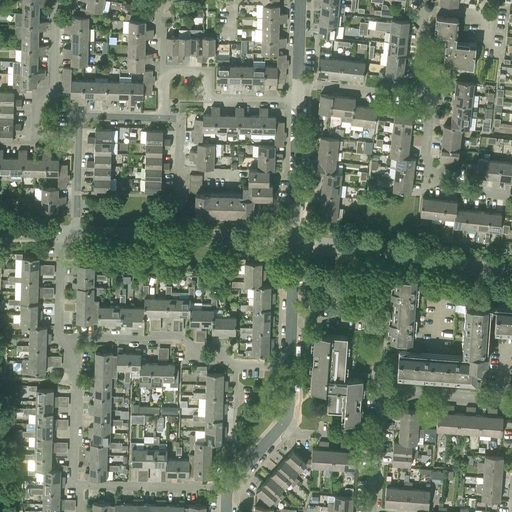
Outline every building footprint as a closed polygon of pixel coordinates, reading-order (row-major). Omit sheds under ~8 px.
[(94,10),(102,12),(104,0),(83,0),(87,1),(86,8),(94,10)] [(22,13),(39,13),(39,6),(47,6),(47,2),(22,1),(22,13)] [(320,12),(338,14),(339,3),(321,1),(320,12)] [(287,17),(287,13),(279,13),(279,5),(264,5),(262,5),(262,17),(287,17)] [(64,28),(89,28),(89,16),(92,17),(94,10),(86,8),(81,7),(79,16),(72,16),(72,23),(64,23),(64,28)] [(319,24),(337,26),(338,14),(320,12),(319,24)] [(22,25),(46,26),(46,21),(38,21),(39,13),(22,13),(22,25)] [(434,33),(446,35),(442,64),(453,66),(472,68),(476,43),(468,42),(468,45),(455,43),(456,36),(458,18),(436,15),(434,33)] [(262,29),(279,29),(279,22),(287,22),(287,17),(262,17),(262,29)] [(390,31),(408,33),(409,21),(391,19),(390,31)] [(128,33),(153,33),(153,29),(145,29),(145,21),(129,20),(128,33)] [(317,35),(321,36),(335,37),(337,26),(319,24),(317,35)] [(21,37),(38,37),(38,30),(46,30),(46,26),(22,25),(21,37)] [(71,40),(88,41),(89,28),(64,28),(64,32),(72,32),(71,40)] [(286,37),(278,37),(279,29),(262,29),(261,41),(286,42),(286,37)] [(388,43),(406,45),(408,33),(390,31),(388,43)] [(128,45),(144,45),(145,37),(152,38),(153,33),(128,33),(128,45)] [(173,60),(178,60),(179,36),(166,36),(165,52),(174,52),(173,60)] [(182,52),(190,53),(191,36),(179,36),(178,60),(182,60),(182,52)] [(197,61),(202,61),(203,37),(191,36),(190,53),(197,53),(197,61)] [(21,49),(45,50),(46,45),(38,45),(38,37),(21,37),(21,49)] [(203,37),(202,61),(206,61),(206,53),(214,53),(215,37),(203,37)] [(63,52),(88,52),(88,41),(71,40),(71,47),(63,47),(63,52)] [(277,54),(278,54),(278,46),(286,46),(286,42),(261,41),(261,53),(277,54)] [(387,54),(405,56),(406,45),(388,43),(387,54)] [(127,56),(152,57),(152,53),(144,53),(144,45),(128,45),(127,56)] [(21,61),(37,62),(37,54),(45,54),(45,50),(21,49),(21,61)] [(317,75),(328,76),(330,58),(323,57),(324,52),(319,51),(317,75)] [(71,64),(88,65),(88,52),(63,52),(63,56),(71,56),(71,64)] [(277,67),(277,78),(285,78),(286,68),(288,68),(288,60),(286,59),(286,54),(278,54),(277,54),(277,67)] [(386,65),(404,67),(405,56),(387,54),(386,65)] [(143,70),(144,69),(144,61),(152,62),(152,57),(127,56),(127,69),(143,70)] [(328,76),(340,77),(342,59),(330,58),(328,76)] [(340,77),(351,79),(353,61),(342,59),(340,77)] [(20,73),(45,74),(45,69),(37,69),(37,62),(21,61),(20,73)] [(353,61),(351,79),(363,80),(365,62),(353,61)] [(221,81),(228,82),(228,65),(217,65),(216,89),(221,89),(221,81)] [(236,90),(240,90),(240,66),(228,65),(228,82),(236,82),(236,90)] [(385,72),(379,72),(379,76),(402,79),(404,67),(386,65),(385,72)] [(245,82),(252,82),(253,66),(240,66),(240,90),(245,90),(245,82)] [(260,90),(264,90),(265,66),(253,66),(252,82),(260,82),(260,90)] [(269,83),(277,83),(277,78),(277,67),(265,66),(264,90),(269,90),(269,83)] [(70,92),(71,79),(72,68),(63,68),(63,73),(60,73),(60,81),(62,81),(62,91),(70,92)] [(143,82),(143,94),(151,94),(151,83),(154,84),(154,75),(152,75),(152,70),(144,69),(143,70),(143,82)] [(26,85),(37,86),(37,78),(45,78),(45,74),(20,73),(13,73),(13,92),(14,92),(26,92),(26,85)] [(78,105),(82,105),(83,80),(71,79),(70,92),(70,97),(78,97),(78,105)] [(87,97),(95,97),(95,80),(83,80),(82,105),(87,105),(87,97)] [(102,105),(106,106),(107,81),(95,80),(95,97),(102,98),(102,105)] [(111,98),(119,98),(119,81),(107,81),(106,106),(111,106),(111,98)] [(126,106),(131,106),(131,81),(119,81),(119,98),(126,98),(126,106)] [(135,99),(136,99),(143,99),(143,94),(143,82),(131,81),(131,106),(135,106),(135,99)] [(455,92),(473,95),(474,83),(456,81),(455,92)] [(0,103),(21,104),(21,100),(14,100),(14,92),(13,92),(0,91),(0,103)] [(453,104),(472,106),(473,95),(455,92),(453,104)] [(318,112),(330,113),(333,95),(321,94),(318,112)] [(330,113),(341,115),(343,97),(333,95),(330,113)] [(341,115),(352,116),(352,111),(354,111),(355,105),(355,98),(343,97),(341,115)] [(0,115),(13,116),(13,108),(21,109),(21,104),(0,103),(0,115)] [(452,115),(470,117),(472,106),(453,104),(452,115)] [(351,123),(364,125),(366,107),(355,105),(354,111),(352,111),(352,116),(351,123)] [(203,130),(215,131),(215,107),(211,107),(211,114),(203,114),(203,119),(202,131),(203,130)] [(215,131),(227,131),(227,115),(220,115),(220,107),(215,107),(215,131)] [(227,131),(239,131),(239,107),(235,107),(235,115),(227,115),(227,131)] [(239,131),(251,132),(251,116),(244,115),(244,108),(239,107),(239,131)] [(364,125),(375,126),(377,108),(366,107),(364,125)] [(251,132),(263,132),(263,108),(259,108),(259,116),(251,116),(251,132)] [(275,121),(276,121),(276,116),(268,116),(268,108),(263,108),(263,132),(275,133),(275,121)] [(394,122),(412,124),(413,112),(395,110),(394,122)] [(0,127),(21,128),(21,124),(13,123),(13,116),(0,115),(0,127)] [(450,127),(462,129),(469,129),(470,117),(452,115),(451,126),(450,127)] [(198,143),(203,143),(203,130),(202,131),(203,119),(195,119),(194,129),(192,129),(192,137),(194,138),(194,143),(198,143)] [(283,140),(285,140),(286,140),(286,132),(283,132),(284,121),(276,121),(275,121),(275,133),(274,145),(283,145),(283,140)] [(392,133),(410,136),(412,124),(394,122),(392,133)] [(442,137),(460,139),(462,129),(450,127),(451,126),(443,125),(442,137)] [(0,139),(13,140),(13,132),(21,133),(21,128),(0,127),(0,139)] [(87,141),(111,142),(112,129),(96,129),(95,137),(88,137),(87,141)] [(146,143),(170,144),(170,139),(162,139),(162,131),(146,130),(146,143)] [(391,145),(409,147),(410,136),(392,133),(391,145)] [(319,148),(338,150),(339,138),(320,136),(319,148)] [(441,148),(459,150),(460,139),(442,137),(441,148)] [(95,153),(111,154),(111,142),(87,141),(87,146),(95,146),(95,153)] [(146,155),(162,155),(162,148),(170,148),(170,144),(146,143),(146,155)] [(190,155),(214,156),(214,143),(203,143),(198,143),(198,151),(190,151),(190,155)] [(258,156),(282,157),(282,153),(274,153),(274,145),(258,145),(258,156)] [(402,156),(408,157),(409,147),(391,145),(390,156),(396,157),(402,157),(402,156)] [(318,159),(336,161),(338,150),(319,148),(318,159)] [(459,150),(441,148),(439,160),(457,162),(459,150)] [(0,173),(10,174),(10,157),(3,157),(3,149),(0,149),(0,173)] [(10,174),(22,174),(23,150),(18,150),(18,158),(10,157),(10,174)] [(22,174),(34,175),(34,158),(27,158),(27,150),(23,150),(22,174)] [(34,175),(46,175),(47,151),(42,150),(42,158),(34,158),(34,175)] [(58,175),(59,164),(59,159),(51,159),(51,151),(47,151),(46,175),(58,175)] [(87,165),(111,166),(111,154),(95,153),(95,161),(87,161),(87,165)] [(145,167),(169,168),(169,163),(162,163),(162,155),(146,155),(145,167)] [(213,168),(214,156),(190,155),(190,160),(197,160),(197,168),(213,168)] [(274,170),(274,164),(274,162),(282,162),(282,157),(258,156),(257,168),(269,169),(269,170),(274,170)] [(395,168),(413,170),(415,158),(408,157),(402,156),(402,157),(396,157),(395,168)] [(476,177),(488,178),(490,159),(478,158),(477,165),(472,164),(471,171),(476,172),(476,177)] [(329,172),(335,172),(336,161),(318,159),(316,171),(323,172),(329,173),(329,172)] [(488,178),(499,179),(501,161),(490,159),(488,178)] [(511,180),(511,173),(511,167),(511,162),(501,161),(499,179),(511,180)] [(59,164),(58,175),(58,187),(66,188),(66,182),(69,182),(69,174),(67,174),(67,164),(59,164)] [(94,178),(110,178),(111,166),(87,165),(87,170),(94,170),(94,178)] [(145,179),(161,179),(161,172),(169,172),(169,168),(145,167),(145,179)] [(259,204),(260,199),(260,198),(269,199),(269,194),(272,194),(272,183),(268,183),(269,170),(269,169),(257,168),(249,168),(248,186),(243,185),(243,192),(204,191),(204,193),(201,193),(195,193),(195,213),(238,215),(238,218),(253,219),(253,212),(259,212),(259,204)] [(394,179),(412,181),(413,170),(395,168),(394,179)] [(322,183),(340,185),(342,173),(335,172),(329,172),(329,173),(323,172),(322,183)] [(110,190),(110,178),(94,178),(94,185),(91,185),(91,194),(97,194),(97,190),(110,190)] [(158,194),(164,195),(165,187),(161,187),(161,179),(145,179),(145,191),(158,192),(158,194)] [(394,179),(392,191),(411,193),(412,181),(394,179)] [(321,194),(339,196),(340,185),(322,183),(321,194)] [(345,191),(340,191),(340,202),(343,203),(343,191),(348,191),(348,183),(345,183),(345,191)] [(41,200),(66,200),(66,196),(58,195),(58,188),(42,187),(41,200)] [(320,205),(338,208),(339,196),(321,194),(320,205)] [(420,215),(432,217),(432,216),(434,198),(422,197),(420,215)] [(432,216),(441,218),(443,218),(445,200),(434,198),(432,216)] [(35,212),(57,212),(58,204),(65,205),(66,200),(41,200),(35,199),(35,212)] [(445,218),(454,219),(454,214),(456,214),(456,208),(457,201),(445,200),(443,218),(441,218),(441,223),(444,224),(445,218)] [(338,208),(320,205),(318,217),(336,219),(338,208)] [(453,227),(463,228),(465,228),(467,210),(456,208),(456,214),(454,214),(454,219),(453,227)] [(467,210),(465,228),(463,228),(463,233),(466,234),(467,228),(477,229),(479,211),(467,210)] [(477,229),(486,230),(488,231),(490,212),(479,211),(477,229)] [(490,231),(499,232),(502,214),(490,212),(488,231),(486,230),(485,236),(489,236),(490,231)] [(21,269),(43,269),(43,264),(38,264),(39,257),(22,257),(22,254),(16,253),(16,259),(21,259),(21,269)] [(244,273),(266,274),(266,269),(261,269),(261,262),(245,262),(245,259),(239,259),(239,264),(244,264),(244,273)] [(94,276),(94,274),(94,265),(73,264),(72,270),(77,270),(77,276),(94,276)] [(21,279),(38,280),(38,274),(43,274),(43,269),(21,269),(21,276),(15,276),(15,282),(21,282),(21,279)] [(253,285),(261,285),(261,279),(266,279),(266,274),(244,273),(244,281),(238,281),(238,287),(244,287),(244,286),(253,286),(253,285)] [(77,288),(94,287),(94,280),(100,280),(100,274),(94,274),(94,276),(77,276),(77,282),(72,282),(72,288),(77,288)] [(414,311),(415,295),(416,279),(395,278),(394,291),(391,291),(390,297),(393,297),(392,309),(414,311)] [(21,291),(42,292),(42,287),(38,287),(38,280),(21,279),(21,282),(21,291)] [(253,296),(275,297),(275,292),(270,292),(271,286),(261,285),(253,285),(253,286),(253,296)] [(99,310),(99,305),(99,293),(99,287),(94,287),(77,288),(76,310),(99,310)] [(20,302),(37,303),(38,297),(42,297),(42,292),(21,291),(20,299),(15,299),(14,305),(20,305),(20,302)] [(150,319),(156,319),(157,297),(148,297),(149,291),(143,291),(143,298),(144,298),(144,307),(144,314),(150,314),(150,319)] [(173,320),(179,320),(179,298),(171,298),(172,292),(166,292),(166,298),(168,298),(168,315),(173,315),(173,320)] [(190,316),(190,308),(191,299),(194,299),(194,293),(189,292),(188,298),(179,298),(179,320),(183,320),(183,315),(189,315),(190,316)] [(253,308),(270,308),(270,303),(275,303),(275,297),(253,296),(253,305),(247,305),(247,310),(253,310),(253,308)] [(160,315),(168,315),(168,298),(166,298),(157,297),(156,319),(160,319),(160,315)] [(127,328),(133,328),(133,306),(125,306),(125,300),(120,300),(120,306),(121,306),(120,323),(127,323),(127,328)] [(20,315),(42,315),(42,310),(37,310),(37,303),(20,302),(20,305),(20,315)] [(213,321),(213,316),(214,309),(217,309),(217,302),(211,303),(211,309),(202,308),(201,330),(206,330),(206,325),(212,326),(212,321),(213,321)] [(104,327),(109,327),(110,306),(99,305),(99,310),(98,321),(97,321),(97,323),(104,323),(104,327)] [(488,353),(484,353),(485,338),(488,306),(466,305),(462,352),(469,353),(469,359),(398,354),(396,375),(476,381),(477,372),(487,373),(488,353)] [(114,323),(120,323),(121,306),(120,306),(110,306),(109,327),(114,328),(114,323)] [(133,328),(136,328),(137,328),(137,324),(144,324),(144,314),(144,307),(133,306),(133,328)] [(196,330),(201,330),(202,308),(190,308),(190,316),(189,315),(189,325),(196,325),(196,330)] [(252,320),(274,320),(274,315),(270,315),(270,308),(253,308),(253,310),(252,320)] [(511,309),(496,309),(494,330),(511,331),(511,309)] [(92,321),(97,321),(98,321),(99,310),(76,310),(76,322),(92,323),(92,321)] [(29,326),(37,326),(37,320),(42,320),(42,315),(20,315),(20,322),(14,322),(14,328),(20,328),(20,326),(29,326)] [(219,337),(224,337),(224,316),(213,316),(213,321),(212,321),(212,326),(212,333),(219,333),(219,337)] [(224,316),(224,337),(229,338),(229,333),(236,333),(236,317),(224,316)] [(252,331),(269,331),(269,325),(274,325),(274,320),(252,320),(252,327),(246,327),(246,333),(252,333),(252,331)] [(29,338),(51,338),(51,333),(46,333),(46,326),(37,326),(29,326),(29,338)] [(269,331),(252,331),(252,333),(252,343),(274,343),(274,338),(269,338),(269,331)] [(359,422),(361,391),(362,378),(354,377),(354,375),(350,374),(350,369),(345,369),(347,336),(314,334),(310,390),(325,391),(325,388),(328,389),(327,409),(341,410),(340,423),(344,424),(344,421),(359,422)] [(29,348),(46,349),(46,343),(51,343),(51,338),(29,338),(29,345),(23,345),(23,351),(29,351),(29,348)] [(252,343),(252,350),(246,350),(246,356),(252,356),(252,354),(269,355),(269,348),(273,348),(274,343),(252,343)] [(159,346),(159,359),(168,359),(169,346),(159,346)] [(28,360),(50,361),(50,356),(46,356),(46,349),(29,348),(29,351),(28,360)] [(117,369),(117,370),(117,373),(125,373),(125,376),(130,376),(130,370),(128,370),(128,353),(122,353),(123,348),(117,348),(117,354),(117,369)] [(128,353),(128,370),(130,370),(130,376),(125,376),(125,382),(130,382),(130,378),(139,378),(139,370),(139,362),(141,362),(141,358),(141,349),(135,349),(135,353),(128,353)] [(117,370),(117,369),(117,354),(112,354),(112,353),(95,352),(95,370),(117,370)] [(147,387),(150,387),(151,363),(145,363),(145,358),(141,358),(141,362),(139,362),(139,370),(139,380),(139,387),(140,387),(140,391),(147,391),(147,387)] [(162,380),(163,380),(163,359),(158,359),(158,363),(151,363),(150,387),(156,387),(156,386),(162,386),(162,380)] [(163,380),(170,381),(170,386),(178,387),(178,369),(174,369),(175,364),(168,363),(168,359),(163,359),(163,380)] [(29,375),(29,374),(29,372),(45,373),(45,366),(50,366),(50,361),(28,360),(28,368),(22,368),(22,375),(29,375)] [(94,386),(112,387),(117,387),(117,373),(117,370),(95,370),(94,386)] [(206,385),(228,385),(228,380),(223,380),(223,374),(207,373),(207,370),(201,370),(200,375),(206,375),(206,385)] [(37,401),(58,401),(58,396),(53,396),(54,389),(37,389),(37,385),(31,385),(31,391),(37,391),(37,401)] [(205,395),(223,396),(223,391),(227,391),(228,385),(206,385),(206,393),(199,393),(199,398),(205,398),(205,395)] [(111,399),(111,396),(112,387),(94,386),(90,386),(90,391),(94,392),(94,398),(111,399)] [(205,407),(227,408),(227,403),(222,403),(223,396),(205,395),(205,398),(205,407)] [(89,410),(111,410),(111,402),(117,402),(117,397),(111,396),(111,399),(94,398),(94,404),(89,404),(89,410)] [(36,411),(53,411),(53,406),(58,406),(58,401),(37,401),(36,408),(30,408),(30,413),(36,414),(36,411)] [(436,430),(447,431),(449,405),(444,405),(444,412),(438,412),(436,430)] [(447,431),(458,432),(460,413),(453,413),(454,406),(449,405),(447,431)] [(205,418),(222,419),(222,413),(227,413),(227,408),(205,407),(205,415),(199,415),(199,421),(205,421),(205,418)] [(458,432),(469,433),(471,407),(466,407),(465,414),(460,413),(458,432)] [(469,433),(480,433),(481,415),(475,415),(476,407),(471,407),(469,433)] [(480,433),(491,434),(493,409),(488,408),(487,416),(481,415),(480,433)] [(400,420),(418,421),(419,415),(425,415),(425,411),(401,409),(400,420)] [(491,434),(501,435),(502,435),(503,417),(497,416),(497,409),(493,409),(491,434)] [(111,422),(111,419),(111,410),(89,410),(89,414),(94,414),(93,422),(111,422)] [(36,424),(57,425),(57,419),(53,419),(53,411),(36,411),(36,414),(36,424)] [(132,413),(132,422),(144,422),(145,414),(132,413)] [(204,430),(226,431),(226,426),(222,426),(222,419),(205,418),(205,421),(204,430)] [(89,431),(110,432),(110,425),(116,425),(116,419),(111,419),(111,422),(93,422),(93,427),(89,427),(89,431)] [(399,431),(424,433),(424,429),(418,428),(418,421),(400,420),(399,431)] [(35,435),(52,435),(53,429),(57,429),(57,425),(36,424),(36,431),(29,431),(29,436),(36,436),(35,435)] [(204,441),(212,442),(221,443),(222,436),(226,436),(226,431),(204,430),(204,441)] [(93,443),(110,442),(110,432),(89,431),(88,437),(93,437),(93,443)] [(398,442),(412,443),(417,444),(417,436),(423,437),(424,433),(399,431),(399,441),(398,441),(398,442)] [(35,446),(57,446),(57,441),(52,441),(52,435),(35,435),(36,436),(35,446)] [(189,459),(211,458),(212,442),(204,441),(195,441),(189,441),(189,459)] [(311,465),(322,466),(323,442),(319,441),(318,448),(312,448),(311,459),(303,459),(306,462),(303,466),(311,466),(311,465)] [(393,452),(417,454),(418,450),(411,449),(412,443),(398,442),(398,441),(394,441),(393,452)] [(86,455),(107,455),(107,448),(115,448),(116,442),(110,442),(93,443),(90,443),(90,450),(86,450),(86,455)] [(138,469),(144,470),(144,448),(136,448),(136,442),(131,442),(130,448),(132,448),(131,465),(138,465),(138,469)] [(165,470),(167,458),(167,449),(159,449),(159,443),(153,442),(153,448),(156,449),(156,465),(161,466),(161,470),(165,470)] [(322,466),(333,467),(334,450),(328,449),(329,442),(323,442),(322,466)] [(333,467),(344,468),(345,443),(341,443),(340,450),(334,450),(333,467)] [(345,443),(344,468),(355,469),(356,451),(350,450),(350,443),(345,443)] [(35,458),(52,458),(52,451),(56,452),(57,446),(35,446),(35,454),(29,454),(28,459),(35,459),(35,458)] [(148,465),(156,465),(156,449),(153,448),(144,448),(144,470),(148,470),(148,465)] [(299,471),(303,466),(306,462),(303,459),(302,459),(292,450),(285,458),(299,471)] [(189,480),(189,475),(189,459),(181,458),(182,453),(176,452),(176,459),(178,459),(178,475),(184,475),(183,480),(189,480)] [(392,463),(410,465),(410,464),(412,464),(413,458),(417,458),(417,454),(393,452),(392,463)] [(90,466),(107,467),(107,455),(86,455),(85,460),(90,460),(90,466)] [(477,466),(502,468),(503,456),(484,455),(484,462),(478,461),(477,466)] [(47,469),(56,469),(56,464),(52,464),(52,458),(35,458),(35,459),(35,469),(44,469),(44,470),(47,470),(47,469)] [(171,475),(178,475),(178,459),(176,459),(167,458),(165,470),(165,480),(171,480),(171,475)] [(189,459),(189,475),(194,475),(194,476),(211,477),(211,458),(189,459)] [(291,479),(299,471),(285,458),(277,467),(291,479)] [(107,467),(90,466),(90,473),(85,472),(85,478),(106,479),(112,479),(113,470),(113,465),(107,467)] [(483,477),(501,478),(502,468),(477,466),(477,470),(483,471),(483,477)] [(284,487),(291,479),(277,467),(270,474),(284,487)] [(44,482),(65,482),(65,476),(61,476),(61,469),(56,469),(47,469),(47,470),(44,470),(44,482)] [(432,470),(432,482),(442,483),(443,470),(432,470)] [(277,495),(284,487),(270,474),(263,482),(277,495)] [(476,487),(500,489),(501,478),(483,477),(482,484),(476,483),(476,487)] [(385,504),(396,505),(397,487),(390,486),(390,480),(387,480),(385,504)] [(396,505),(406,506),(408,481),(404,481),(403,487),(397,487),(396,505)] [(406,506),(417,507),(419,489),(412,488),(412,482),(408,481),(406,506)] [(44,492),(60,492),(60,486),(65,486),(65,482),(44,482),(44,488),(37,488),(37,494),(44,494),(44,492)] [(263,507),(270,507),(270,503),(277,495),(263,482),(256,491),(263,499),(263,507)] [(419,489),(417,507),(428,508),(430,483),(426,483),(425,489),(419,489)] [(481,492),(481,499),(499,500),(500,489),(476,487),(475,491),(481,492)] [(43,503),(64,504),(65,499),(60,499),(60,492),(44,492),(44,494),(43,503)] [(327,506),(352,508),(353,497),(334,496),(334,502),(328,502),(327,506)] [(125,511),(127,503),(120,503),(120,498),(115,498),(115,504),(114,511),(125,511)] [(125,511),(137,511),(138,499),(133,499),(133,503),(127,503),(125,511)] [(149,511),(150,504),(143,504),(143,499),(138,499),(137,511),(149,511)] [(160,511),(161,500),(156,499),(156,504),(150,504),(149,511),(160,511)] [(171,511),(172,504),(166,504),(166,500),(161,500),(160,511),(171,511)] [(171,511),(183,511),(184,506),(184,500),(179,500),(179,505),(172,504),(171,511)] [(92,511),(114,511),(115,504),(110,504),(110,502),(93,502),(92,511)] [(59,511),(60,509),(64,509),(64,504),(43,503),(43,511),(37,511),(36,511),(59,511)]
